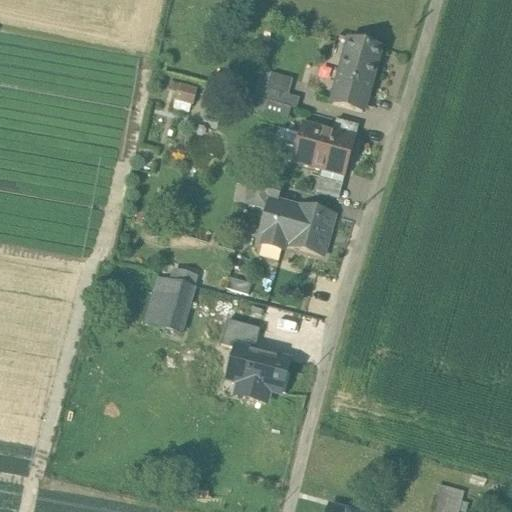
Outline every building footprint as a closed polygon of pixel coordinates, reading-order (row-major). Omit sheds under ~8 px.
[(380,49),(349,41),(331,105),(362,114),(380,49)] [(253,112),(291,120),(295,96),(288,94),(291,77),(261,71),(253,112)] [(173,84),(170,100),(191,103),(194,87),(173,84)] [(357,127),(347,124),(346,124),(337,122),(337,121),(335,121),(332,132),(355,138),(358,127),(357,127)] [(332,132),(302,124),(299,137),(279,132),(271,159),(292,165),(292,164),(344,179),(355,139),(355,138),(332,132)] [(280,186),(250,178),(244,205),(267,211),(270,201),(276,203),(280,186)] [(334,217),(298,207),(298,209),(276,203),(270,201),(267,211),(260,239),(264,240),(262,246),(282,251),(283,245),(288,247),(287,248),(323,258),(334,217)] [(194,289),(157,279),(144,326),(180,335),(194,289)] [(251,286),(229,279),(226,291),(248,297),(251,286)] [(265,341),(236,333),(240,320),(216,313),(214,321),(201,373),(202,373),(200,383),(222,388),(224,379),(225,380),(227,372),(259,380),(255,392),(272,397),(276,385),(287,387),(297,349),(265,341)] [(269,325),(241,317),(240,320),(236,333),(265,341),(269,325)] [(462,502),(435,495),(430,511),(466,511),(468,505),(461,504),(462,502)]
